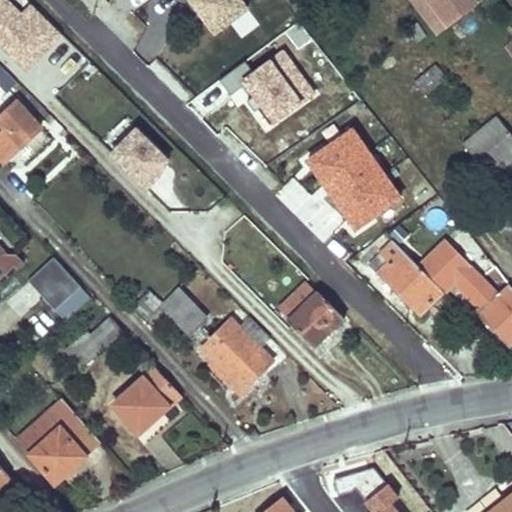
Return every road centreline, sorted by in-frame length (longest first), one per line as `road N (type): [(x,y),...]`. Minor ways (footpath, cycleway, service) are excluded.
road 1 (tertiary): [(142,511),(299,448),(447,407),(511,399)]
road 2 (unknown): [(249,467),(0,197)]
